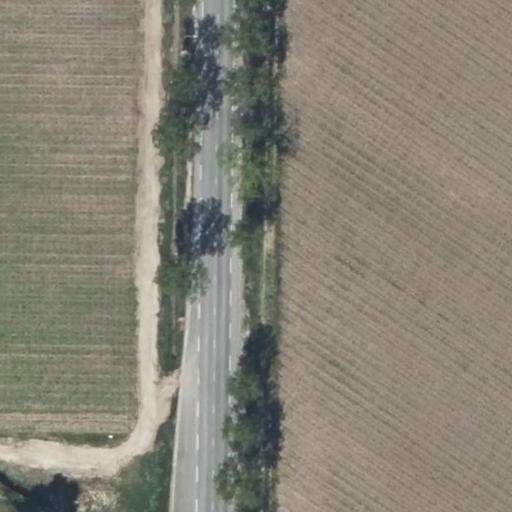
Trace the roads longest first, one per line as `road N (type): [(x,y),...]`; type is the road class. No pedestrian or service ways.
road 1 (track): [(0,457),(59,470),(107,465),(129,451),(140,418),(148,0)]
road 2 (unclassified): [(209,0),(204,511)]
